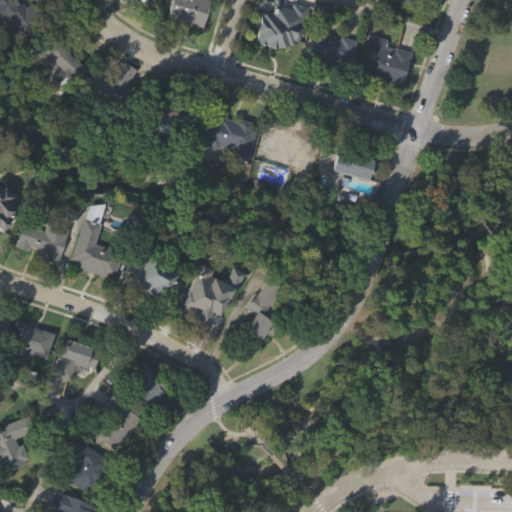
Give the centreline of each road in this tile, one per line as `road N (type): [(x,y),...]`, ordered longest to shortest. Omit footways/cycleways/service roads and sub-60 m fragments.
road 1 (tertiary): [(511,128),(470,137),(414,130),(163,54),(110,27),(82,0)]
road 2 (tertiary): [(128,511),(182,431),(223,396),(311,352),(357,295)]
road 3 (residential): [(223,396),(199,364),(159,340),(0,278)]
road 4 (tertiary): [(375,243),(459,0)]
road 5 (residential): [(310,511),(397,467),(511,460)]
